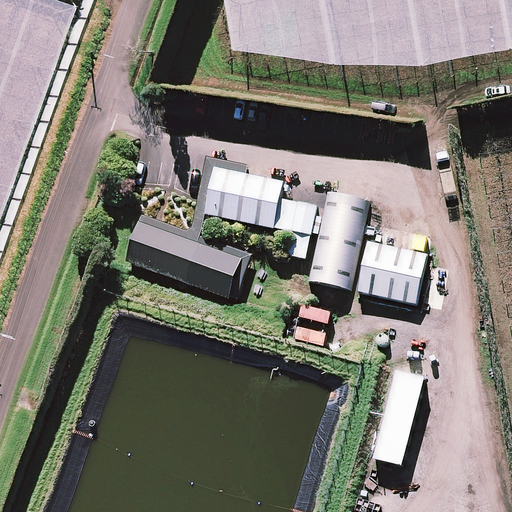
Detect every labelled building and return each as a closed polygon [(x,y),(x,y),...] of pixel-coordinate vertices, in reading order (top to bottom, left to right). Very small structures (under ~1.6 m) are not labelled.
[(212,216),(281,231),(291,184),(222,169),(212,216)] [(375,203),(332,194),(313,283),(356,292),(375,203)] [(305,204),(288,201),(282,230),(299,234),(305,204)] [(325,208),(306,204),(300,233),(318,237),(325,208)] [(411,211),(381,204),(371,249),(401,256),(411,211)] [(149,216),(132,263),(241,302),(258,256),(149,216)] [(318,238),(300,234),(295,257),(313,261),(318,238)] [(331,312),(303,306),(300,317),(329,324),(331,312)] [(326,333),(298,327),(296,340),(324,346),(326,333)]
